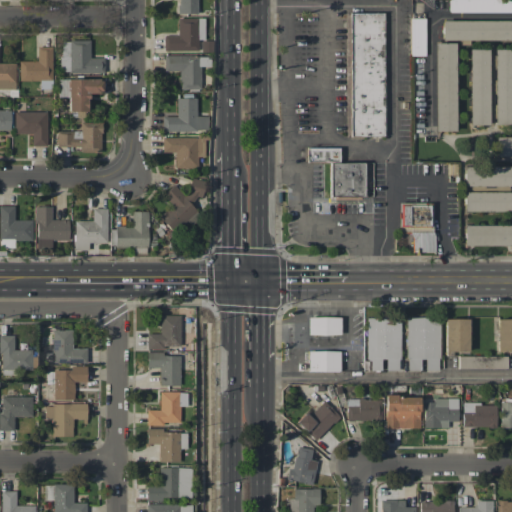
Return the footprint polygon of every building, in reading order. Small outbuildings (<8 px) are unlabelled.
[(196,14),(196,0),(178,0),(178,13),(196,14)] [(511,12),(511,0),(456,0),(456,12),(511,12)] [(348,13),(387,13),(388,138),(349,139),(348,13)] [(197,51),(197,40),(204,40),(204,18),(177,18),(177,36),(163,36),(163,51),(197,51)] [(89,40),(60,41),(60,73),(103,73),(103,58),(89,58),(89,40)] [(455,43),(434,43),(435,131),(455,131),(455,43)] [(51,80),(51,46),(37,47),(37,61),(18,61),(18,81),(51,80)] [(488,49),(468,49),(469,125),(488,124),(488,49)] [(511,124),(511,49),(495,49),(494,125),(511,124)] [(200,89),(200,66),(207,66),(207,56),(164,56),(163,71),(179,71),(179,89),(200,89)] [(15,63),(0,62),(0,88),(14,89),(15,63)] [(58,79),(59,97),(67,97),(68,112),(88,111),(87,93),(103,93),(102,78),(58,79)] [(162,131),(207,130),(207,116),(196,116),(195,98),(176,98),(176,116),(162,116),(162,131)] [(10,110),(0,109),(0,129),(9,130),(10,110)] [(46,112),(14,112),(14,134),(31,134),(31,145),(46,146),(46,112)] [(101,122),(80,122),(80,131),(56,131),(56,147),(80,147),(80,152),(100,152),(101,122)] [(162,136),(162,152),(174,152),(174,167),(197,168),(197,156),(204,157),(204,138),(162,136)] [(339,148),(306,147),(305,161),(339,162),(339,148)] [(332,164),(375,164),(375,198),(332,198),(332,164)] [(511,167),(463,166),(463,185),(511,185),(511,167)] [(204,181),(190,178),(187,193),(180,192),(172,184),(165,192),(163,198),(170,205),(159,216),(159,219),(172,232),(195,210),(189,204),(196,197),(201,197),(204,181)] [(511,191),(463,192),(463,212),(511,211),(511,191)] [(402,204),(436,204),(436,229),(402,229),(402,204)] [(31,220),(13,220),(13,206),(0,205),(0,239),(31,240),(31,220)] [(68,240),(67,219),(51,220),(50,206),(34,207),(35,249),(51,248),(51,240),(68,240)] [(73,220),(73,250),(87,250),(87,243),(106,243),(106,208),(92,208),(92,221),(73,220)] [(109,227),(109,246),(147,247),(147,211),(132,211),(131,227),(109,227)] [(463,245),(511,245),(511,224),(463,225),(463,245)] [(179,315),(158,315),(159,333),(146,334),(146,347),(179,347),(179,315)] [(307,318),(307,335),(339,334),(339,317),(307,318)] [(406,370),(422,370),(439,370),(438,317),(405,318),(406,370)] [(399,318),(365,318),(365,370),(380,370),(380,360),(385,360),(385,370),(399,370),(399,318)] [(468,319),(444,319),(444,351),(468,351),(468,319)] [(511,319),(497,319),(496,353),(511,353),(511,319)] [(13,335),(0,335),(0,370),(32,369),(31,349),(13,350),(13,335)] [(307,371),(338,371),(338,351),(307,351),(307,371)] [(146,353),(146,367),(158,368),(158,385),(179,385),(179,354),(146,353)] [(506,369),(506,357),(457,356),(457,368),(506,369)] [(86,368),(53,368),(53,400),(73,399),(73,381),(86,381),(86,368)] [(179,405),(185,405),(185,392),(158,392),(158,410),(146,410),(146,424),(179,424),(179,405)] [(31,397),(0,396),(0,430),(13,431),(13,416),(31,416),(31,397)] [(418,428),(419,396),(384,396),(384,428),(418,428)] [(423,402),(423,428),(447,428),(447,421),(456,421),(457,399),(432,398),(432,402),(423,402)] [(379,399),(346,400),(346,421),(380,420),(379,399)] [(339,416),(323,401),(309,416),(305,412),(295,422),(315,441),(339,416)] [(86,404),(44,404),(44,418),(51,418),(51,436),(71,436),(72,420),(85,420),(86,404)] [(495,404),(462,404),(461,427),(495,427),(495,404)] [(185,449),(185,431),(146,430),(146,443),(158,444),(158,461),(178,461),(179,449),(185,449)] [(310,485),(317,462),(309,460),(311,450),(296,446),(287,479),(310,485)] [(145,498),(190,499),(191,468),(158,467),(158,486),(146,486),(145,498)] [(52,500),(51,511),(85,511),(85,503),(72,503),(72,484),(44,485),(44,500),(52,500)] [(318,488),(292,489),(292,510),(297,510),(296,511),(311,511),(311,505),(318,505),(318,488)] [(34,511),(34,505),(15,505),(15,491),(0,491),(0,511),(34,511)] [(413,511),(414,507),(403,507),(404,500),(380,500),(379,511),(413,511)] [(419,501),(418,511),(452,511),(452,500),(419,501)]
